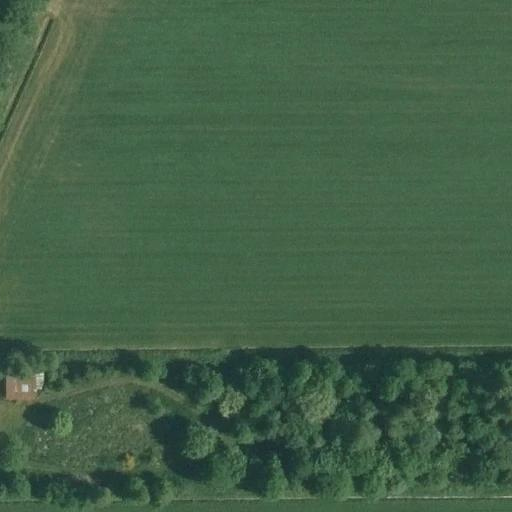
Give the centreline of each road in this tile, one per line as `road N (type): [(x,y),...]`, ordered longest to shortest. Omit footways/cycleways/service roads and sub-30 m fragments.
road 1 (track): [(0,470),(120,472),(185,447),(197,429),(216,441),(511,441)]
road 2 (track): [(511,490),(204,493),(158,460)]
